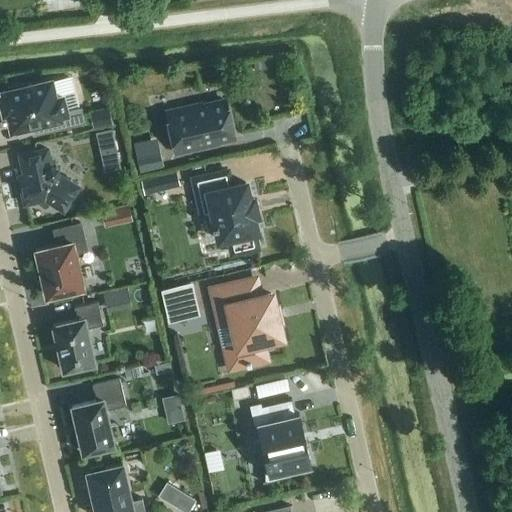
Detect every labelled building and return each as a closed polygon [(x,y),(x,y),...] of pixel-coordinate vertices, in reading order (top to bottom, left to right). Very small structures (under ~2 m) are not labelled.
[(266,69),(265,59),(253,60),(254,70),(266,69)] [(0,94),(0,95),(4,112),(9,111),(13,127),(51,118),(54,130),(85,123),(82,107),(66,111),(62,95),(57,96),(53,80),(24,87),(23,82),(8,85),(9,90),(5,91),(5,93),(0,94)] [(218,139),(235,135),(227,101),(204,107),(203,102),(166,111),(175,153),(219,143),(218,139)] [(112,124),(108,107),(89,112),(93,128),(112,124)] [(121,168),(112,129),(96,132),(104,172),(121,168)] [(24,175),(18,176),(25,203),(45,199),(64,210),(79,187),(57,173),(57,172),(58,171),(58,170),(58,169),(57,167),(56,166),(54,165),(53,164),(52,164),(51,164),(47,148),(20,155),(24,175)] [(137,159),(140,171),(163,166),(161,154),(137,159)] [(215,224),(212,224),(213,229),(216,228),(219,240),(228,238),(232,254),(257,248),(254,232),(257,231),(253,215),(257,214),(253,198),(249,199),(245,183),(231,186),(227,170),(193,178),(202,216),(212,213),(215,224)] [(173,173),(151,178),(154,193),(176,187),(173,173)] [(128,204),(116,207),(120,223),(132,220),(128,204)] [(57,244),(35,249),(40,268),(35,269),(37,279),(42,278),(46,296),(83,288),(75,252),(87,250),(81,223),(53,229),(57,244)] [(251,364),(251,362),(266,359),(262,341),(281,337),(271,294),(260,297),(256,279),(213,289),(222,327),(233,325),(237,342),(226,345),(231,367),(246,363),(247,365),(251,364)] [(192,282),(161,289),(169,322),(200,315),(192,282)] [(131,306),(127,288),(104,293),(108,311),(131,306)] [(74,306),(77,319),(53,324),(57,342),(56,342),(59,352),(63,369),(67,369),(68,373),(84,369),(83,365),(94,362),(87,328),(103,324),(98,301),(74,306)] [(171,371),(169,362),(154,365),(156,374),(171,371)] [(139,367),(132,368),(134,377),(140,376),(139,367)] [(262,393),(293,386),(290,373),(259,380),(262,393)] [(72,405),(83,452),(114,445),(106,409),(126,404),(120,378),(92,384),(96,400),(72,405)] [(231,389),(234,400),(246,397),(243,387),(231,389)] [(165,393),(170,419),(187,416),(183,389),(165,393)] [(264,453),(265,480),(262,481),(263,482),(291,476),(289,470),(311,465),(306,444),(304,444),(301,435),(304,435),(299,413),(295,414),(292,399),(262,405),(261,401),(249,404),(254,425),(258,424),(262,444),(266,443),(268,452),(264,453)] [(211,466),(222,465),(221,447),(210,447),(211,466)] [(87,472),(96,511),(145,511),(142,498),(131,501),(122,464),(104,468),(103,464),(90,467),(91,471),(87,472)] [(188,511),(196,500),(166,482),(158,496),(184,511),(188,511)]
